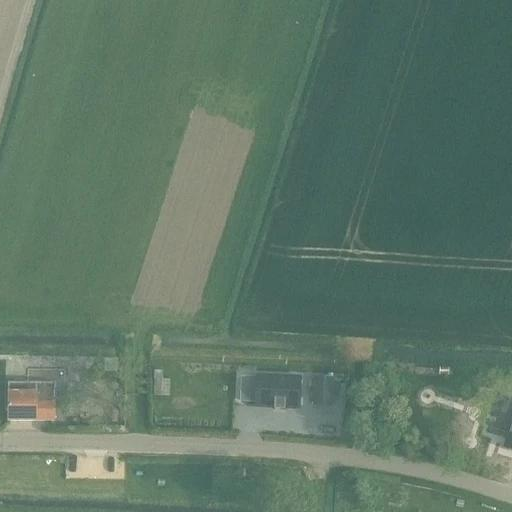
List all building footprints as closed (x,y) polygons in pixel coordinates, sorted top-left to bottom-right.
[(114,360),(101,360),(101,373),(114,373),(114,360)] [(257,369),(255,400),(298,402),(300,372),(257,369)] [(314,378),(312,405),(331,406),(332,379),(314,378)] [(54,383),(7,383),(7,394),(7,421),(34,422),(35,421),(49,421),(53,421),(53,401),(54,383)] [(511,419),(502,449),(511,452),(511,419)]
